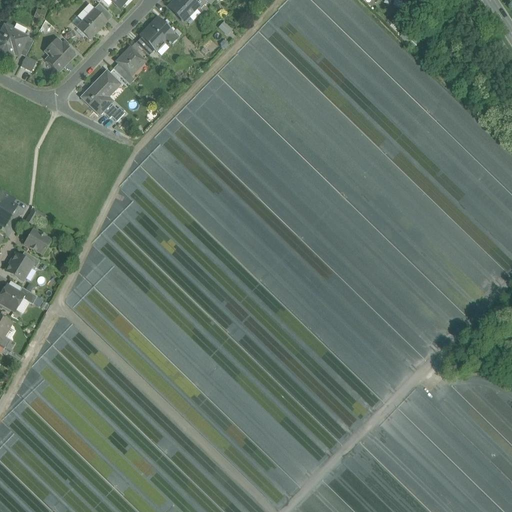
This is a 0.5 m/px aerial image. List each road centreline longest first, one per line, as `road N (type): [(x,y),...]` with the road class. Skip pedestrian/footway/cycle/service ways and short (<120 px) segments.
road 1 (track): [(0,410),(139,147)]
road 2 (track): [(139,147),(280,0)]
road 3 (residential): [(152,0),(52,103)]
